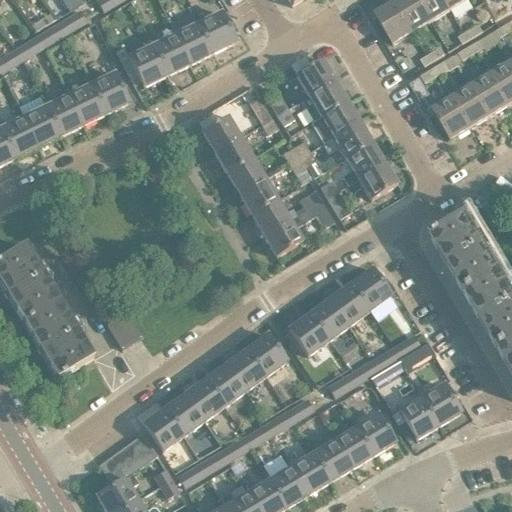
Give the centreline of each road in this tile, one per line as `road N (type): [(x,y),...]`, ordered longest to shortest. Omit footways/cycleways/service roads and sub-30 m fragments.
road 1 (residential): [(0,205),(162,124),(288,47)]
road 2 (residential): [(392,225),(137,394)]
road 3 (residential): [(438,198),(339,34),(314,34),(288,47)]
road 4 (residential): [(511,437),(392,225)]
road 5 (residential): [(137,394),(64,282)]
road 6 (residential): [(137,394),(30,466)]
